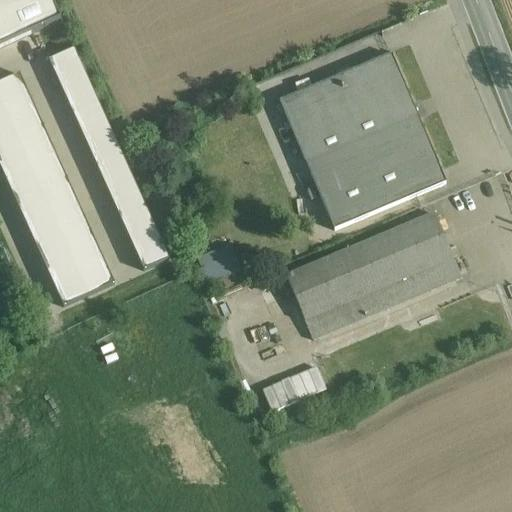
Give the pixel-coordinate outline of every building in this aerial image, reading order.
[(50,0),(0,0),(0,50),(61,23),(50,0)] [(169,262),(74,52),(48,64),(143,274),(169,262)] [(392,57),(280,104),(334,233),(446,186),(392,57)] [(114,287),(19,77),(0,85),(0,169),(63,310),(114,287)] [(434,217),(285,280),(292,295),(312,343),(461,280),(434,217)] [(233,257),(202,271),(208,285),(239,272),(233,257)] [(292,295),(285,280),(277,283),(284,298),(292,295)] [(440,319),(404,335),(413,358),(450,342),(440,319)] [(261,361),(284,355),(276,324),(253,330),(261,361)] [(271,415),(327,392),(317,368),(261,390),(271,415)]
